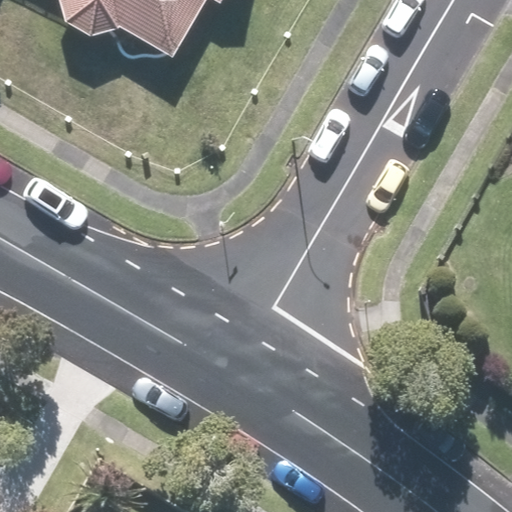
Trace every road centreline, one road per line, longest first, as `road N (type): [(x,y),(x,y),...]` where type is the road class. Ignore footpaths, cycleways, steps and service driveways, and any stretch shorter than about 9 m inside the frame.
road 1 (residential): [(234,376),(457,0)]
road 2 (tertiary): [(0,240),(234,376)]
road 3 (tertiary): [(234,376),(428,511)]
